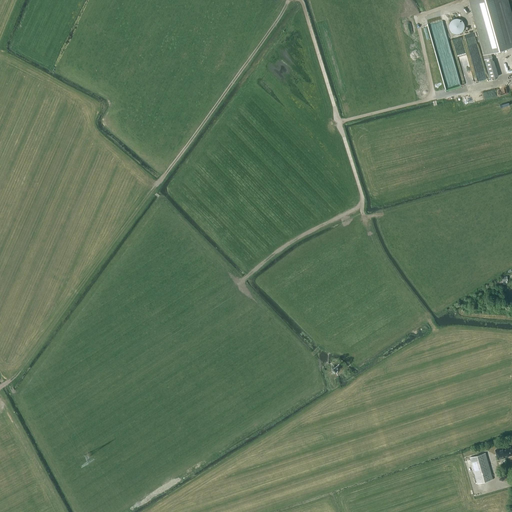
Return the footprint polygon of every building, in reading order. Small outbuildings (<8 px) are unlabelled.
[(511,46),(511,20),(506,0),(470,0),(485,55),(483,55),(490,79),(497,76),(491,52),(511,46)] [(464,31),(460,18),(448,21),(452,35),(464,31)] [(446,58),(451,79),(459,77),(453,56),(446,58)] [(495,450),(497,458),(505,457),(505,456),(511,454),(511,452),(510,445),(506,447),(506,445),(497,447),(495,450)] [(469,455),(476,482),(492,478),(485,451),(469,455)]
